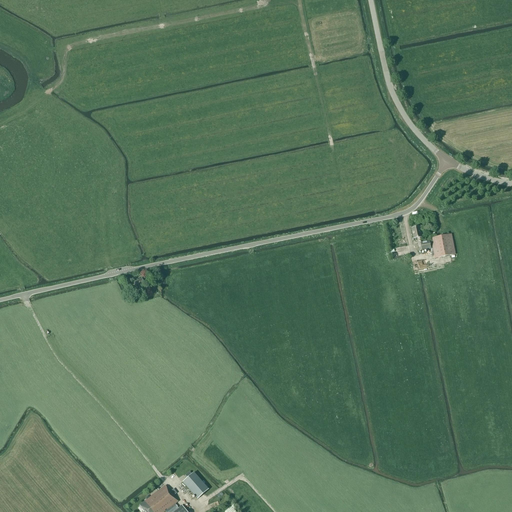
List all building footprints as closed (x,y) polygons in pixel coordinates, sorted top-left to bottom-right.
[(451,235),(431,239),(431,243),(430,243),(429,241),(421,243),(420,238),(421,238),(419,227),(412,229),(414,239),(417,238),(418,243),(417,244),(418,252),(433,249),(435,259),(455,255),(451,235)] [(134,283),(137,288),(144,284),(143,281),(146,280),(144,278),(134,283)] [(194,473),(183,482),(197,499),(208,490),(194,473)] [(185,489),(181,484),(176,487),(181,493),(185,489)] [(178,508),(175,504),(178,501),(174,496),(177,494),(173,489),(171,491),(169,490),(165,486),(139,505),(144,511),(164,511),(165,511),(187,511),(182,505),(178,508)]
